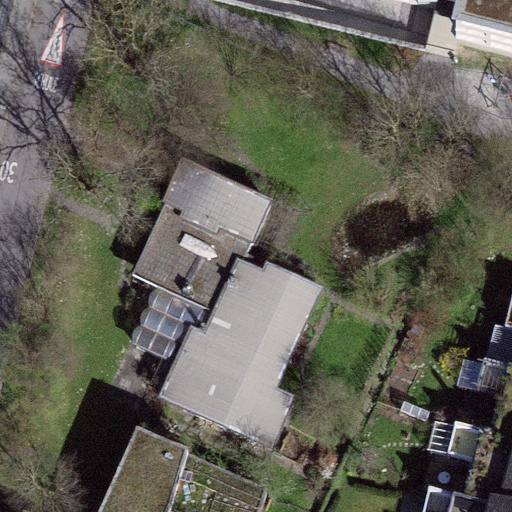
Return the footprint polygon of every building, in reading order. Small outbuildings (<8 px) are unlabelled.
[(457,40),(511,53),(511,0),(415,0),(464,12),(457,40)] [(278,213),(203,184),(125,384),(273,441),(327,303),(254,274),(278,213)] [(511,404),(503,436),(511,438),(511,404)] [(511,438),(503,436),(483,504),(511,511),(511,438)] [(266,511),(272,501),(131,439),(98,511),(266,511)]
